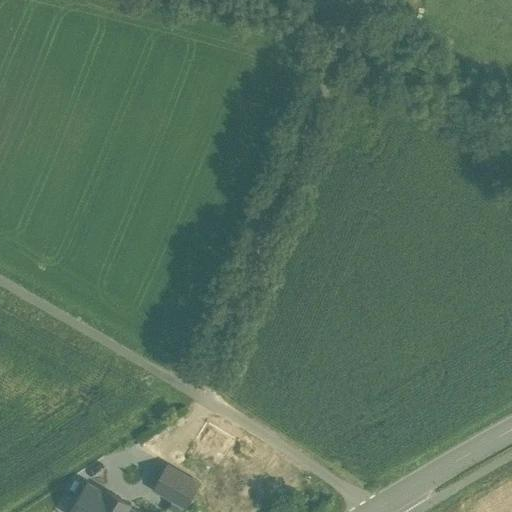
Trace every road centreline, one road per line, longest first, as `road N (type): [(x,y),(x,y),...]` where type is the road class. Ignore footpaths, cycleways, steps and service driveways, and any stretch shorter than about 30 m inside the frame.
road 1 (residential): [(378,508),(0,283)]
road 2 (secondary): [(511,429),(378,508)]
